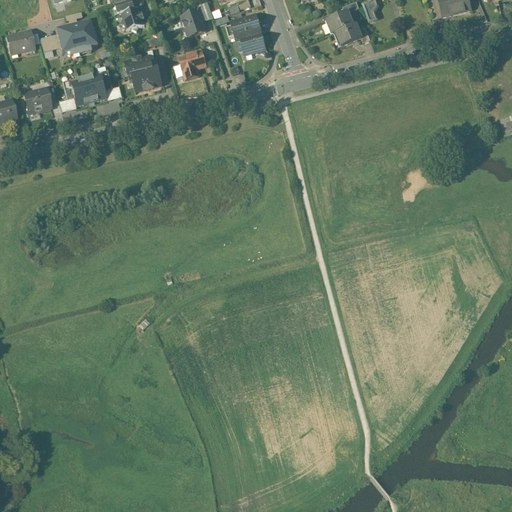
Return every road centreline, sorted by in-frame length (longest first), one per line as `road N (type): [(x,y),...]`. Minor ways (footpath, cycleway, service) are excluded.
road 1 (tertiary): [(298,83),(0,156)]
road 2 (tertiary): [(511,30),(298,83)]
